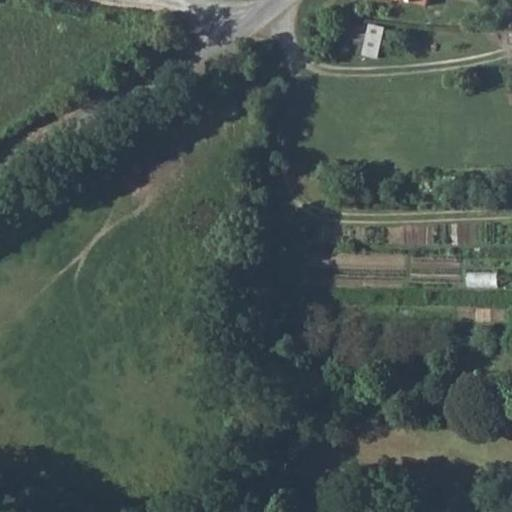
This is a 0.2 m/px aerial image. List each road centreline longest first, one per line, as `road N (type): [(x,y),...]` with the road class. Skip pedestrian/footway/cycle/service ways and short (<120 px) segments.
road 1 (track): [(287,0),(287,182),(301,209),(331,222),(511,217)]
road 2 (unclassified): [(286,0),(250,29),(0,165)]
road 3 (unknown): [(362,221),(366,0)]
